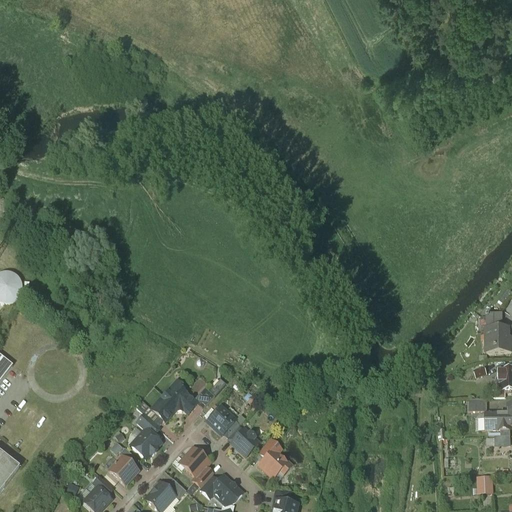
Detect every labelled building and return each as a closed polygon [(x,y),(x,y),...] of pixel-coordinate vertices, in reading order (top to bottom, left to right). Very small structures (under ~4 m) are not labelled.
[(11,277),(5,276),(0,277),(0,306),(3,307),(8,307),(14,305),(18,301),(20,296),(21,290),(19,285),(16,280),(11,277)] [(503,317),(489,317),(489,316),(486,316),(486,319),(488,319),(487,329),(492,329),(492,332),(503,332),(503,317)] [(503,332),(492,332),(492,329),(487,329),(488,319),(486,319),(486,356),(511,356),(511,340),(508,341),(508,332),(503,332)] [(0,359),(0,383),(12,369),(0,359)] [(484,370),(474,374),(476,380),(486,376),(484,370)] [(511,373),(498,374),(499,395),(511,394),(511,373)] [(177,384),(151,412),(153,414),(163,423),(164,424),(175,413),(183,412),(187,417),(196,407),(188,400),(189,400),(183,394),(185,392),(177,384)] [(204,391),(194,402),(203,410),(201,412),(202,413),(214,400),(204,391)] [(487,401),(469,402),(469,414),(487,414),(487,401)] [(148,420),(136,410),(144,417),(137,425),(145,432),(146,432),(151,436),(157,429),(148,420)] [(220,410),(207,424),(221,438),(234,424),(220,410)] [(163,423),(153,414),(148,420),(157,429),(163,423)] [(475,433),(480,433),(480,432),(486,432),(486,417),(480,417),(475,422),(475,433)] [(498,417),(486,417),(486,432),(480,432),(480,433),(500,433),(510,433),(510,430),(508,430),(508,421),(498,421),(498,417)] [(239,429),(226,442),(231,446),(243,433),(239,429)] [(145,432),(131,448),(145,461),(149,457),(153,457),(156,453),(156,450),(160,445),(151,436),(146,432),(145,432)] [(231,446),(231,447),(245,460),(258,447),(254,443),(255,442),(249,436),(248,437),(243,433),(231,446)] [(501,439),(494,439),(495,447),(511,446),(510,439),(501,439)] [(270,443),(257,456),(264,462),(273,453),(278,457),(281,454),(270,443)] [(131,457),(125,451),(120,458),(122,459),(126,463),(131,457)] [(193,451),(179,466),(195,480),(205,470),(209,466),(193,451)] [(264,462),(259,469),(272,481),(278,475),(282,478),(290,469),(278,457),(273,453),(264,462)] [(0,495),(19,471),(0,456),(0,495)] [(139,464),(131,457),(126,463),(133,469),(139,464)] [(126,463),(122,459),(109,473),(124,487),(137,473),(133,469),(126,463)] [(205,470),(195,480),(192,482),(200,490),(211,479),(213,477),(205,470)] [(113,491),(99,479),(93,486),(97,489),(106,498),(113,491)] [(211,479),(199,492),(209,501),(213,497),(210,493),(217,485),(211,479)] [(242,497),(223,479),(217,485),(210,493),(213,497),(223,506),(226,508),(230,508),(233,506),(242,497)] [(492,479),(477,480),(478,497),(485,496),(485,491),(493,491),(492,479)] [(186,494),(173,481),(165,490),(174,499),(177,503),(186,494)] [(165,490),(160,486),(145,502),(155,511),(162,511),(174,499),(165,490)] [(97,489),(82,504),(90,511),(101,511),(111,502),(106,498),(97,489)] [(288,494),(276,492),(273,504),(274,504),(285,506),(288,494)]
